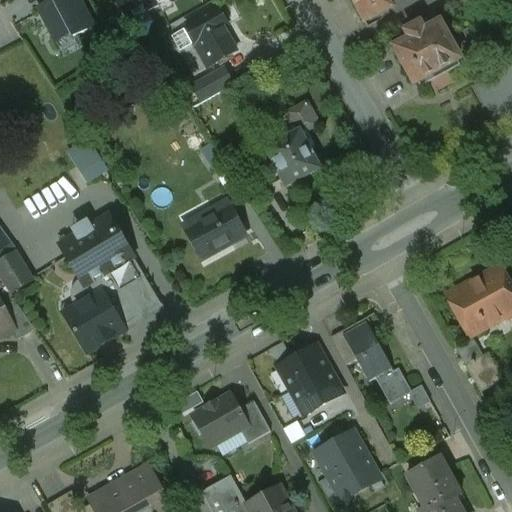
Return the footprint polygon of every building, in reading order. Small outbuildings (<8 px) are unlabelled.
[(77,0),(52,0),(53,1),(37,9),(55,43),(70,34),(72,38),(92,27),(77,0)] [(349,0),(362,25),(392,9),(387,0),(349,0)] [(217,10),(184,29),(185,29),(193,44),(202,60),(201,60),(206,68),(211,65),(211,66),(236,52),(222,29),(226,26),(217,10)] [(433,17),(404,33),(408,40),(393,49),(414,84),(416,83),(418,87),(458,66),(455,62),(458,60),(438,25),(437,25),(433,17)] [(185,29),(171,37),(179,52),(193,44),(185,29)] [(218,77),(188,93),(196,107),(208,101),(221,94),(226,91),(218,77)] [(221,94),(208,101),(219,119),(231,113),(221,94)] [(306,131),(267,151),(285,186),(287,185),(288,188),(301,181),(300,178),(316,169),(307,151),(314,147),(306,131)] [(69,152),(80,171),(101,159),(89,140),(69,152)] [(226,209),(185,232),(201,260),(242,236),(226,209)] [(108,218),(60,246),(90,298),(64,314),(65,316),(99,295),(121,329),(160,306),(108,218)] [(0,263),(11,257),(0,242),(0,263)] [(11,257),(0,263),(0,279),(11,295),(30,283),(14,255),(11,257)] [(511,292),(499,269),(447,297),(469,338),(511,313),(511,292)] [(65,316),(63,316),(86,354),(123,332),(121,329),(99,295),(65,316)] [(14,301),(3,308),(15,329),(13,330),(18,340),(35,330),(14,301)] [(0,337),(13,330),(15,329),(3,308),(0,302),(0,337)] [(392,373),(366,324),(344,336),(357,361),(369,382),(375,379),(390,406),(409,395),(411,394),(398,369),(392,373)] [(344,336),(342,333),(330,339),(345,367),(357,361),(344,336)] [(317,348),(278,369),(292,393),(330,371),(317,348)] [(487,356),(466,368),(481,395),(502,383),(487,356)] [(330,371),(292,393),(305,417),(338,398),(343,395),(330,371)] [(411,394),(409,395),(418,410),(430,404),(421,388),(411,394)] [(238,412),(230,397),(216,405),(216,403),(205,409),(206,410),(193,418),(195,422),(191,424),(199,437),(203,435),(210,448),(239,431),(246,427),(238,412)] [(270,433),(253,403),(238,412),(246,427),(239,431),(248,446),(270,433)] [(315,455),(329,479),(367,457),(354,433),(315,455)] [(387,446),(377,451),(388,472),(399,466),(387,446)] [(367,457),(329,479),(342,503),(381,481),(367,457)] [(451,487),(436,459),(405,476),(422,508),(417,511),(457,511),(451,500),(459,496),(453,486),(451,487)] [(172,511),(148,469),(89,502),(91,506),(94,511),(172,511)] [(293,511),(279,485),(267,492),(268,493),(246,505),(230,477),(201,494),(211,511),(293,511)] [(71,493),(47,507),(50,511),(94,511),(91,506),(82,511),(71,493)]
